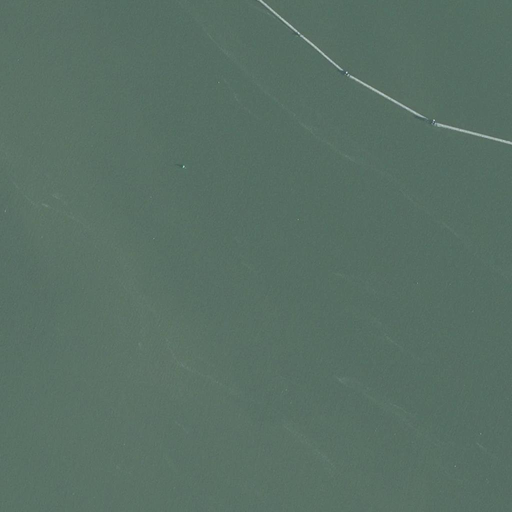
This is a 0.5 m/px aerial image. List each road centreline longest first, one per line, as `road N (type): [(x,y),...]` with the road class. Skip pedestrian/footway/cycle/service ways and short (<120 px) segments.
road 1 (motorway): [(285,0),(277,511)]
road 2 (motorway): [(309,511),(310,0)]
